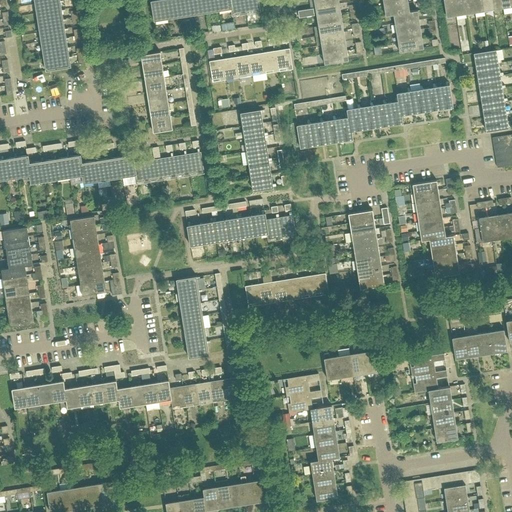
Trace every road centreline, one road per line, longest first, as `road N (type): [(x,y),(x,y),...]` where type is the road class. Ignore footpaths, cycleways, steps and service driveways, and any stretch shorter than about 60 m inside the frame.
road 1 (residential): [(364,186),(382,169),(475,156),(479,179),(511,175)]
road 2 (residential): [(139,331),(0,352)]
road 3 (residential): [(509,448),(385,468)]
